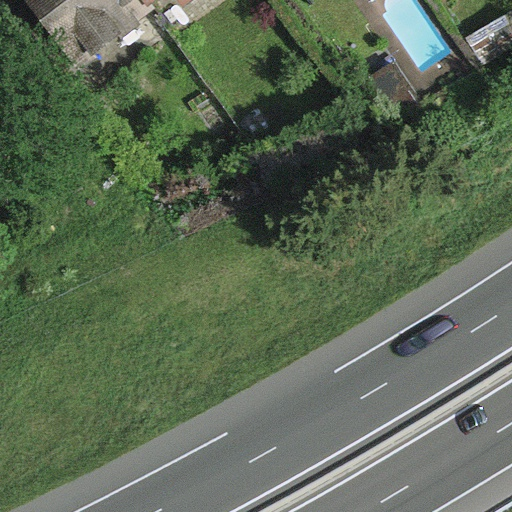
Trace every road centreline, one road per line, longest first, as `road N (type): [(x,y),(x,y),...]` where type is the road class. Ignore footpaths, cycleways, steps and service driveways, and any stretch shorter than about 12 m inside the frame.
road 1 (motorway): [(511,303),(150,511)]
road 2 (motorway): [(372,511),(511,427)]
